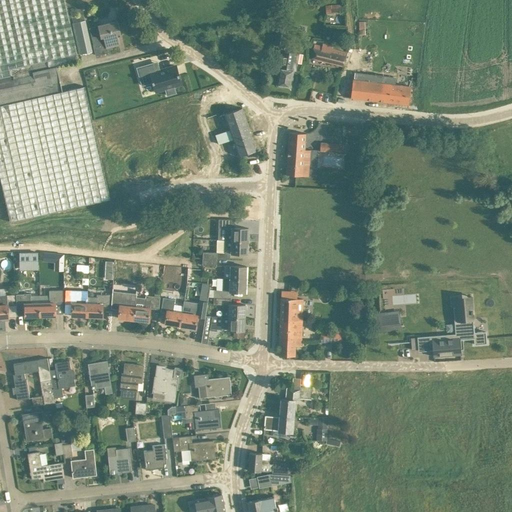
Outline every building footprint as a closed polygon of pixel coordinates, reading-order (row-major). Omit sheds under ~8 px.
[(78,60),(67,10),(65,0),(0,0),(0,77),(12,75),(12,76),(0,78),(0,176),(10,221),(110,198),(85,86),(63,91),(57,66),(48,68),(48,67),(78,60)] [(326,13),(345,12),(345,6),(342,7),(342,5),(326,5),(326,13)] [(80,54),(92,52),(85,20),(73,23),(80,54)] [(108,23),(97,25),(89,27),(96,55),(100,54),(105,53),(108,52),(107,47),(110,46),(120,44),(117,33),(121,33),(118,20),(108,23)] [(285,46),(289,25),(278,23),(275,44),(285,46)] [(346,56),(346,52),(331,48),(332,44),(322,42),(322,45),(315,44),(314,45),(314,48),(311,58),(343,66),(346,56)] [(296,71),(298,63),(300,53),(283,50),(280,69),(279,68),(279,74),(277,84),(279,84),(280,86),(283,87),(284,85),(291,87),(294,71),(296,71)] [(167,95),(176,92),(174,86),(181,84),(179,76),(179,73),(178,73),(176,65),(157,71),(154,62),(139,67),(141,75),(141,76),(151,73),(153,80),(152,81),(153,83),(154,83),(156,91),(165,88),(167,95)] [(409,104),(410,94),(412,78),(403,77),(402,85),(396,84),(397,79),(353,73),(353,80),(346,79),(345,87),(344,96),(352,97),(408,104),(409,104)] [(242,108),(233,111),(224,114),(229,129),(233,139),(238,156),(248,153),(257,150),(242,108)] [(308,176),(310,150),(305,149),(306,141),(306,133),(290,132),(286,174),(308,176)] [(320,151),(336,152),(336,143),(320,142),(320,151)] [(365,147),(363,158),(370,159),(372,149),(365,147)] [(218,227),(219,227),(225,228),(224,240),(248,241),(248,228),(235,227),(235,219),(219,218),(216,218),(216,221),(219,221),(218,227)] [(224,240),(224,252),(230,252),(231,252),(231,253),(237,253),(247,253),(248,241),(224,240)] [(39,260),(39,252),(21,252),(21,260),(39,260)] [(53,255),(45,254),(44,262),(53,263),(53,255)] [(224,278),(246,279),(247,266),(224,265),(224,278)] [(246,279),(224,278),(223,286),(223,290),(209,290),(208,297),(214,297),(231,298),(231,291),(246,292),(246,279)] [(50,302),(40,302),(41,315),(56,315),(56,302),(63,302),(63,290),(49,290),(50,302)] [(72,315),(87,316),(88,303),(78,303),(79,293),(79,291),(66,290),(66,302),(72,302),(72,315)] [(119,318),(134,319),(135,306),(125,305),(127,292),(112,291),(112,295),(112,304),(120,305),(119,318)] [(1,295),(0,295),(0,317),(9,317),(8,306),(17,305),(16,293),(1,295)] [(25,316),(41,315),(40,302),(31,302),(31,293),(16,293),(17,305),(25,305),(25,316)] [(103,304),(112,304),(112,295),(98,294),(98,297),(88,297),(88,303),(87,316),(103,316),(103,304)] [(159,309),(159,307),(160,296),(146,295),(145,307),(135,306),(134,319),(149,320),(151,308),(159,309)] [(231,304),(231,298),(214,297),(214,304),(223,304),(222,317),(245,317),(246,304),(231,304)] [(279,355),(282,355),(295,355),(295,345),(301,345),(303,299),(281,298),(279,355)] [(169,300),(167,313),(165,323),(181,325),(183,312),(173,311),(175,301),(169,300)] [(183,312),(181,325),(196,327),(198,315),(197,315),(198,305),(193,304),(192,313),(183,312)] [(433,339),(434,356),(460,354),(461,354),(460,340),(476,339),(477,345),(490,344),(489,331),(476,332),(475,319),(474,305),(458,306),(460,333),(441,335),(441,338),(433,339)] [(212,316),(206,315),(204,329),(217,331),(217,329),(229,329),(245,330),(245,317),(222,317),(212,316)] [(400,317),(380,320),(369,321),(370,328),(371,333),(401,329),(401,324),(400,317)] [(240,340),(244,340),(245,330),(234,330),(234,336),(240,336),(240,340)] [(341,342),(341,330),(321,330),(321,342),(341,342)] [(418,337),(411,338),(412,350),(419,349),(418,337)] [(38,370),(40,380),(52,378),(50,370),(48,357),(47,357),(47,358),(37,359),(14,363),(15,374),(17,374),(18,380),(14,380),(15,387),(13,387),(12,387),(13,394),(14,394),(14,393),(17,393),(18,399),(30,397),(27,378),(26,379),(25,373),(38,370)] [(54,393),(55,397),(64,396),(62,387),(76,385),(75,382),(73,372),(72,372),(70,360),(55,363),(56,369),(50,370),(52,378),(54,393)] [(89,364),(90,373),(93,388),(111,385),(109,373),(108,369),(107,361),(89,364)] [(124,376),(122,376),(121,389),(137,390),(138,380),(142,380),(143,365),(142,365),(142,366),(134,365),(134,364),(131,364),(125,363),(124,376)] [(176,391),(177,391),(179,377),(174,377),(175,369),(165,368),(166,366),(157,365),(156,376),(157,376),(156,380),(155,380),(153,392),(165,393),(164,400),(175,401),(176,391)] [(199,387),(200,398),(232,394),(230,376),(209,378),(208,373),(194,375),(195,387),(199,387)] [(299,397),(311,398),(312,387),(300,386),(300,389),(287,388),(286,399),(282,398),(280,415),(293,416),(293,415),(294,415),(296,400),(299,400),(299,397)] [(33,405),(43,404),(55,402),(56,401),(55,397),(54,393),(43,395),(32,397),(33,405)] [(95,406),(93,393),(85,394),(86,407),(95,406)] [(55,402),(43,404),(44,412),(63,409),(62,403),(56,404),(55,402)] [(135,414),(145,415),(147,403),(136,402),(135,414)] [(197,429),(211,427),(221,426),(219,408),(198,411),(197,404),(184,405),(185,412),(186,419),(195,418),(197,429)] [(168,414),(176,412),(176,406),(172,406),(168,409),(168,414)] [(29,440),(44,437),(52,436),(51,428),(43,429),(41,419),(43,418),(42,411),(23,414),(24,423),(26,423),(29,440)] [(170,414),(161,415),(164,437),(172,436),(170,414)] [(293,416),(280,415),(280,416),(265,415),(264,429),(293,431),(294,415),(293,415),(293,416)] [(318,416),(318,424),(327,425),(327,416),(318,416)] [(125,428),(127,441),(136,440),(134,426),(125,428)] [(73,457),(69,427),(60,428),(62,442),(64,453),(64,458),(73,457)] [(326,429),(317,428),(317,439),(326,439),(326,429)] [(173,437),(174,451),(182,450),(183,461),(215,458),(214,440),(192,442),(192,435),(173,437)] [(64,453),(62,442),(54,443),(56,455),(64,453)] [(164,458),(167,458),(165,444),(153,445),(153,449),(144,450),(146,469),(165,467),(164,458)] [(108,456),(109,463),(110,473),(132,471),(129,447),(116,449),(117,455),(108,456)] [(71,460),(72,467),(73,477),(97,475),(94,449),(85,450),(86,458),(71,460)] [(39,451),(38,451),(28,453),(32,479),(43,477),(44,481),(64,477),(62,467),(62,462),(42,465),(39,451)] [(249,470),(262,471),(269,471),(272,471),(272,472),(288,474),(288,463),(272,462),(272,464),(270,463),(270,459),(263,459),(263,453),(250,452),(249,470)] [(484,455),(474,457),(478,475),(488,473),(489,473),(484,454),(484,455)] [(469,477),(478,475),(474,457),(464,460),(469,477)] [(459,480),(454,460),(454,461),(444,463),(448,481),(458,479),(458,480),(459,480)] [(469,477),(464,460),(455,462),(454,460),(459,480),(469,477)] [(448,481),(444,463),(434,466),(439,483),(448,481)] [(424,468),(429,488),(429,487),(429,486),(439,483),(434,466),(425,468),(424,468)] [(429,488),(424,468),(424,469),(415,472),(419,489),(429,487),(429,488)] [(419,489),(415,472),(405,474),(409,492),(419,489)] [(269,473),(257,476),(259,487),(259,488),(272,485),(269,473)] [(386,473),(375,476),(380,495),(391,492),(386,473)] [(409,492),(405,474),(395,476),(394,476),(399,495),(400,495),(400,494),(409,492)] [(365,479),(369,497),(380,495),(375,476),(365,479)] [(337,491),(334,478),(326,480),(328,485),(316,487),(322,509),(334,506),(330,492),(331,492),(331,491),(335,490),(335,491),(337,491)] [(369,497),(365,479),(354,481),(359,500),(369,497)] [(348,503),(359,500),(354,481),(343,484),(348,503)] [(309,511),(322,509),(316,487),(305,490),(304,485),(296,487),(299,500),(301,499),(305,498),(306,498),(309,511)] [(169,495),(170,511),(187,511),(186,493),(169,495)] [(225,511),(222,493),(207,496),(207,497),(199,499),(201,509),(201,511),(225,511)] [(277,511),(273,496),(271,497),(271,496),(246,502),(248,511),(277,511)]
